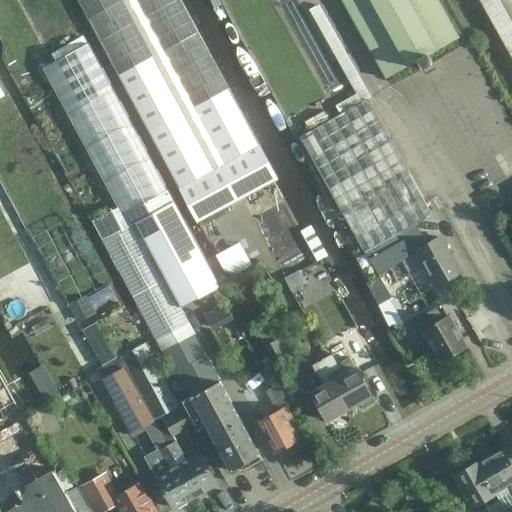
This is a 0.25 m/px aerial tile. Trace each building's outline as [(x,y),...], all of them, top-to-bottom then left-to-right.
[(179,189),(197,223),(277,180),(179,0),(77,0),(180,188),(179,189)] [(341,0),(386,78),(417,61),(422,70),(432,64),(428,55),(459,38),(436,0),(341,0)] [(511,0),(480,0),(511,57),(511,0)] [(190,398),(219,382),(180,308),(135,223),(173,202),(88,43),(42,68),(118,207),(92,221),(137,305),(173,373),(175,372),(190,398)] [(376,274),(417,252),(436,286),(459,272),(438,235),(424,244),(413,225),(431,215),(367,99),(299,137),(364,252),(376,274)] [(219,287),(173,202),(135,223),(180,308),(218,288),(219,287)] [(240,242),(215,255),(228,278),(252,265),(240,242)] [(299,270),(283,277),(290,291),(306,283),(299,270)] [(377,291),(394,327),(404,322),(388,286),(377,291)] [(86,297),(69,306),(78,322),(95,313),(86,297)] [(453,355),(463,349),(465,348),(446,317),(445,317),(440,306),(426,313),(433,325),(424,330),(441,361),(444,360),(446,362),(454,357),(453,355)] [(259,335),(275,364),(287,357),(271,328),(259,335)] [(118,357),(153,420),(177,406),(143,343),(118,357)] [(322,360),(349,409),(361,402),(362,405),(371,400),(369,397),(372,396),(355,366),(337,377),(334,371),(339,369),(332,355),(322,360)] [(322,385),(310,392),(326,422),(349,409),(322,360),(311,366),(322,385)] [(44,365),(29,373),(47,405),(61,397),(44,365)] [(0,367),(0,427),(24,416),(0,367)] [(152,420),(123,369),(103,380),(132,431),(152,420)] [(231,471),(240,466),(243,470),(261,460),(219,382),(190,398),(182,402),(198,432),(207,427),(231,471)] [(278,409),(257,421),(274,454),(278,452),(281,453),(286,450),(287,447),(298,441),(286,421),(292,417),(287,407),(289,405),(278,385),(268,389),(278,409)] [(165,418),(175,436),(193,425),(183,408),(165,418)] [(166,445),(195,497),(217,485),(199,453),(185,461),(182,454),(183,454),(175,441),(166,445)] [(173,509),(195,497),(166,445),(157,450),(165,464),(166,463),(169,469),(155,477),(173,509)] [(511,469),(501,451),(478,464),(498,500),(498,499),(496,495),(497,493),(510,486),(511,489),(511,469)] [(477,463),(467,469),(464,471),(461,469),(456,472),(456,475),(453,477),(462,491),(458,494),(467,509),(482,501),(488,511),(506,511),(499,499),(498,499),(498,500),(478,464),(477,463)] [(0,511),(80,511),(58,466),(0,494),(0,511)] [(106,472),(83,484),(99,511),(102,511),(118,503),(122,511),(153,511),(137,483),(119,494),(106,472)]
